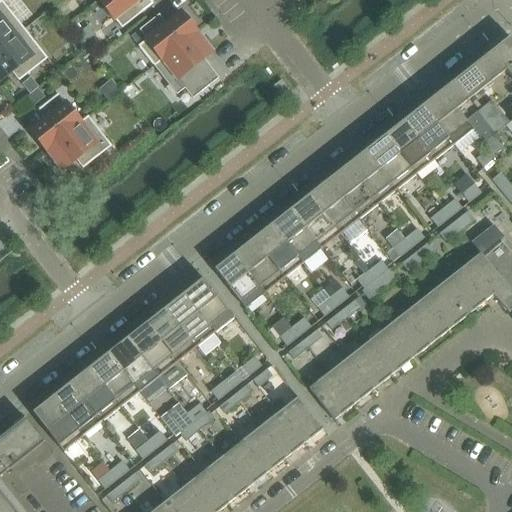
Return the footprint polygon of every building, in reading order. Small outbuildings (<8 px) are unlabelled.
[(142,13),(135,4),(139,0),(99,0),(99,1),(121,29),(142,13)] [(0,49),(24,31),(1,2),(0,2),(0,49)] [(146,40),(138,47),(154,68),(162,61),(196,35),(180,14),(166,25),(159,16),(139,31),(146,40)] [(24,31),(0,49),(0,81),(11,72),(19,82),(47,60),(24,31)] [(162,61),(154,68),(176,96),(184,90),(193,101),(219,81),(203,60),(211,53),(196,35),(162,61)] [(505,71),(511,65),(511,41),(509,38),(475,65),(491,84),(505,72),(505,71)] [(458,112),(491,84),(475,65),(441,91),(458,112)] [(290,93),(281,81),(273,87),(282,100),(290,93)] [(475,134),(458,112),(441,91),(440,93),(441,94),(436,98),(435,97),(422,106),(455,149),(475,134)] [(80,124),(57,96),(37,112),(44,121),(31,132),(46,151),(80,124)] [(482,121),(496,109),(490,102),(476,114),(482,121)] [(455,149),(422,106),(421,108),(422,109),(404,123),(436,163),(455,149)] [(488,128),(502,116),(496,109),(482,121),(488,128)] [(494,136),(508,124),(502,116),(488,128),(494,136)] [(82,170),(111,147),(87,117),(80,124),(46,151),(62,171),(75,160),(82,170)] [(436,163),(404,123),(386,138),(417,178),(436,163)] [(503,149),(492,137),(483,144),(488,150),(494,157),(503,149)] [(417,178),(386,138),(367,152),(398,193),(417,178)] [(495,159),(494,157),(488,150),(475,160),(483,169),(495,159)] [(398,193),(367,152),(348,167),(379,207),(398,193)] [(379,207),(348,167),(329,182),(360,222),(379,207)] [(510,186),(500,174),(491,181),(501,193),(510,186)] [(360,222),(329,182),(310,197),(341,237),(360,222)] [(468,204),(481,194),(474,185),(461,195),(468,204)] [(511,204),(511,188),(510,186),(501,193),(511,206),(511,204)] [(341,237),(310,197),(292,211),(291,210),(290,210),(322,251),(341,237)] [(449,219),(462,210),(454,200),(442,210),(449,219)] [(322,251),(290,210),(289,211),(290,213),(285,217),(284,215),(271,225),(303,266),(322,251)] [(437,229),(449,219),(442,210),(430,220),(437,229)] [(460,233),(474,222),(467,213),(453,224),(460,233)] [(446,244),(460,233),(453,224),(438,235),(446,244)] [(303,266),(271,225),(270,226),(271,228),(266,232),(265,230),(253,240),(284,281),(303,266)] [(412,249),(424,239),(417,230),(404,240),(412,249)] [(409,363),(493,296),(508,315),(509,314),(509,313),(511,310),(511,247),(503,236),(384,330),(409,363)] [(284,281),(253,240),(251,241),(252,243),(247,247),(246,245),(234,255),(265,295),(284,281)] [(399,259),(412,249),(404,240),(392,249),(399,259)] [(422,263),(437,252),(430,242),(415,254),(422,263)] [(408,274),(422,263),(415,254),(401,265),(408,274)] [(265,295),(234,255),(232,256),(233,258),(228,262),(227,260),(214,270),(245,310),(265,295)] [(376,281),(388,271),(381,262),(368,272),(376,281)] [(383,290),(397,279),(390,270),(388,271),(376,281),(383,290)] [(363,290),(376,281),(368,272),(356,281),(363,290)] [(234,319),(203,279),(201,280),(202,282),(197,286),(196,284),(183,294),(215,334),(234,319)] [(368,301),(383,290),(376,281),(363,290),(361,292),(368,301)] [(336,308),(349,299),(341,290),(329,299),(336,308)] [(215,334),(183,294),(182,295),(183,297),(178,301),(177,299),(164,309),(196,349),(215,334)] [(324,318),(336,308),(329,299),(317,309),(324,318)] [(345,320),(360,309),(354,302),(340,313),(345,320)] [(196,349),(164,309),(163,310),(165,312),(160,316),(158,314),(145,324),(177,364),(196,349)] [(331,331),(345,320),(340,313),(325,324),(331,331)] [(299,338),(311,328),(304,319),(291,329),(299,338)] [(177,364),(145,324),(144,325),(146,326),(141,330),(139,329),(127,339),(158,379),(177,364)] [(286,348),(299,338),(291,329),(279,339),(286,348)] [(409,363),(384,330),(365,345),(390,377),(409,363)] [(308,350),(322,338),(316,331),(302,343),(308,350)] [(158,379),(127,339),(126,340),(127,341),(122,345),(121,344),(108,354),(139,394),(158,379)] [(293,361),(308,350),(302,343),(288,354),(293,361)] [(390,377),(365,345),(346,360),(372,392),(390,377)] [(139,394),(108,354),(107,355),(108,356),(90,370),(120,408),(139,394)] [(249,377),(261,367),(254,358),(242,368),(249,377)] [(372,392),(346,360),(327,375),(353,407),(372,392)] [(120,408),(90,370),(71,385),(101,423),(120,408)] [(258,389),(272,377),(266,370),(252,382),(258,389)] [(230,392),(242,382),(235,373),(222,383),(230,392)] [(353,407),(327,375),(308,390),(333,422),(353,407)] [(217,402),(230,392),(222,383),(210,393),(217,402)] [(101,423),(71,385),(54,399),(52,397),(51,398),(83,438),(101,423)] [(239,404),(253,392),(248,385),(233,397),(239,404)] [(225,415),(239,404),(233,397),(219,408),(225,415)] [(83,438),(51,398),(50,399),(51,401),(46,405),(45,403),(32,414),(63,454),(83,438)] [(322,430),(297,399),(278,413),(303,446),(323,430),(322,429),(322,430)] [(193,424),(205,415),(198,406),(186,415),(193,424)] [(199,431),(214,420),(208,412),(205,415),(193,424),(199,431)] [(303,446),(278,413),(259,428),(284,461),(303,446)] [(181,434),(193,424),(186,415),(174,425),(181,434)] [(23,511),(0,482),(0,477),(44,443),(25,419),(0,438),(0,511),(23,511)] [(185,442),(199,431),(193,424),(181,434),(179,435),(185,442)] [(284,461),(259,428),(240,443),(266,476),(284,461)] [(155,451),(167,442),(160,433),(147,442),(155,451)] [(142,461),(155,451),(147,442),(135,452),(142,461)] [(266,476),(240,443),(221,458),(247,491),(266,476)] [(164,463),(178,452),(172,445),(158,456),(164,463)] [(149,474),(164,463),(158,456),(144,467),(149,474)] [(247,491),(221,458),(202,473),(228,506),(247,491)] [(117,481),(110,472),(103,463),(91,473),(104,491),(117,481)] [(117,481),(129,472),(122,463),(110,472),(117,481)] [(219,511),(228,506),(202,473),(183,488),(201,511),(219,511)] [(126,493),(140,481),(135,474),(120,486),(126,493)] [(112,504),(126,493),(120,486),(106,497),(112,504)] [(201,511),(183,488),(164,503),(171,511),(201,511)] [(171,511),(164,503),(152,511),(171,511)]
